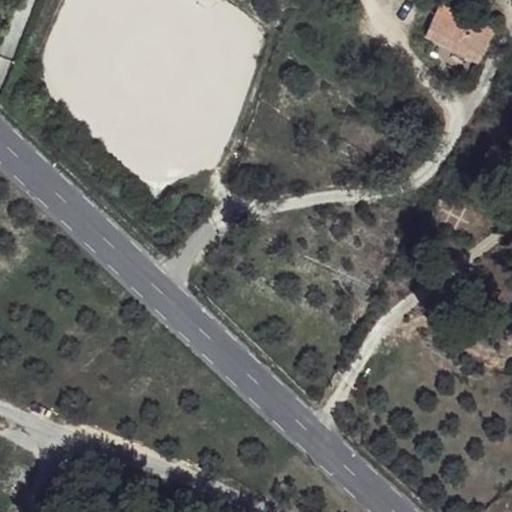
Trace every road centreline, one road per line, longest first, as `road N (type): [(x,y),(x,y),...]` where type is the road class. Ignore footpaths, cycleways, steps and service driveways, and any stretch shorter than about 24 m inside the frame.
road 1 (primary): [(0,141),(394,511)]
road 2 (unknown): [(155,287),(222,215),(413,190),(467,112)]
road 3 (residential): [(76,435),(270,511)]
